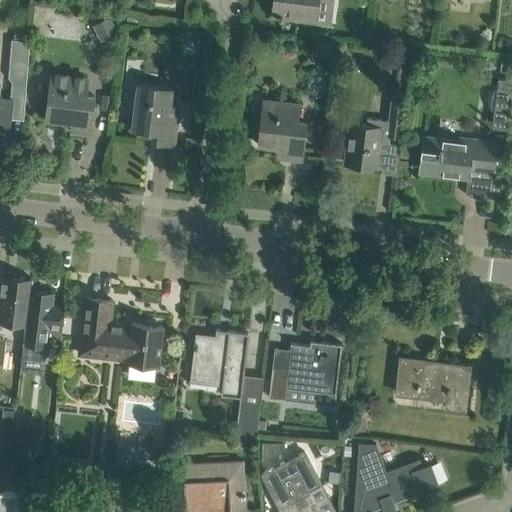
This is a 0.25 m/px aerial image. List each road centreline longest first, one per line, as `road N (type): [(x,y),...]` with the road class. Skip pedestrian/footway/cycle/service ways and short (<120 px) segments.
road 1 (residential): [(511,275),(187,237)]
road 2 (residential): [(187,237),(216,0)]
road 3 (residential): [(187,237),(0,214)]
